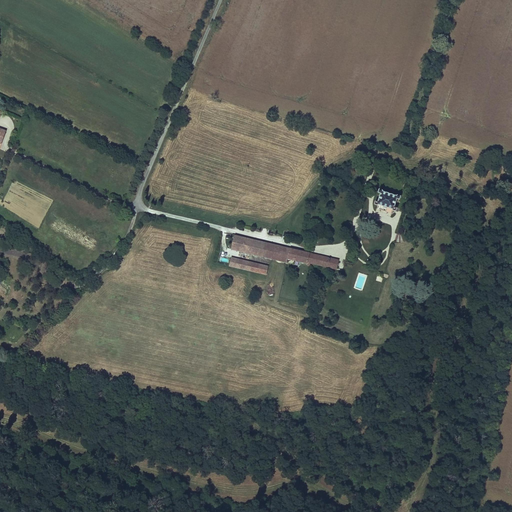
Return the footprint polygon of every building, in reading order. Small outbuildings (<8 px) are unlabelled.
[(0,141),(4,143),(8,130),(0,127),(0,141)] [(381,193),(378,201),(376,200),(375,203),(377,204),(378,203),(393,208),(393,209),(397,210),(398,208),(395,207),(398,198),(400,199),(401,195),(398,194),(398,195),(383,190),(383,189),(379,188),(378,192),(381,193)] [(232,249),(266,257),(270,242),(236,235),(232,249)] [(290,247),(270,242),(266,257),(287,262),(288,258),(290,247)] [(337,271),(340,259),(290,247),(288,258),(307,262),(307,264),(313,265),(314,263),(317,264),(317,266),(337,271)] [(267,273),(269,265),(232,256),(230,264),(267,273)]
